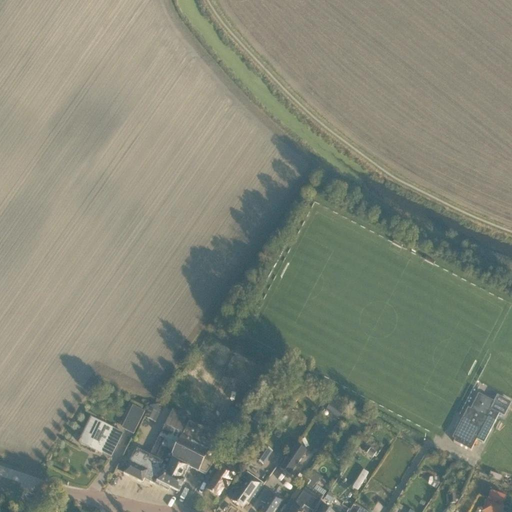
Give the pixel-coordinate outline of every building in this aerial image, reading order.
[(470,410),(467,409),(452,439),(454,440),(453,443),(470,452),(476,441),(483,445),(499,415),(490,410),(494,403),(478,395),(470,410)] [(326,412),(339,420),(344,413),(330,404),(326,412)] [(274,416),(278,418),(281,413),(277,411),(271,406),(268,412),(274,416)] [(121,429),(133,435),(144,413),(132,407),(121,429)] [(145,418),(155,423),(159,414),(149,409),(145,418)] [(168,419),(187,427),(191,418),(172,410),(168,419)] [(123,435),(114,430),(90,418),(78,443),(101,455),(103,450),(112,455),(123,435)] [(187,427),(168,419),(159,438),(164,440),(161,446),(174,453),(165,471),(159,468),(161,462),(155,459),(135,450),(123,475),(141,483),(143,481),(166,492),(168,489),(178,494),(184,481),(182,481),(188,468),(199,473),(199,472),(205,475),(229,442),(189,423),(187,427)] [(239,448),(243,442),(238,438),(234,445),(239,448)] [(280,468),(290,475),(306,451),(296,444),(280,468)] [(161,446),(155,459),(161,462),(159,468),(165,471),(174,453),(161,446)] [(263,466),(272,453),(263,447),(254,460),(263,466)] [(230,483),(236,475),(219,463),(208,479),(212,482),(205,491),(218,500),(224,490),(226,491),(231,484),(230,483)] [(322,478),(312,471),(306,479),(304,478),(281,511),(313,511),(323,498),(313,491),(316,486),(322,478)] [(238,493),(231,502),(242,510),(246,504),(248,505),(252,498),(254,499),(263,486),(246,474),(234,491),(238,493)] [(435,490),(439,484),(438,478),(429,478),(428,485),(435,490)] [(345,488),(334,505),(342,510),(353,493),(345,488)] [(265,505),(260,511),(275,511),(283,501),(269,492),(261,503),(265,505)] [(491,492),(488,501),(502,506),(506,497),(491,492)] [(493,509),(491,511),(498,511),(501,506),(486,500),(484,506),(493,509)] [(324,511),(328,507),(321,502),(314,511),(324,511)]
